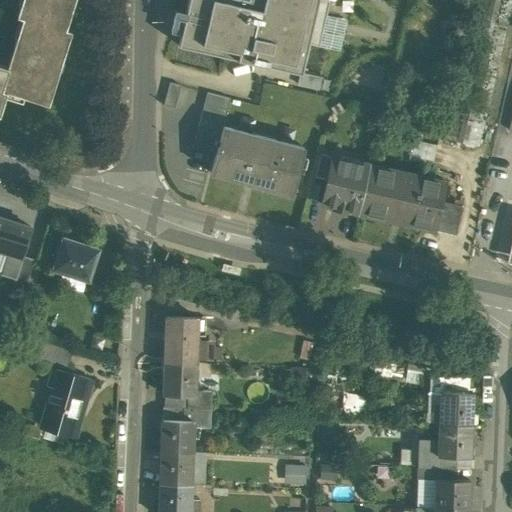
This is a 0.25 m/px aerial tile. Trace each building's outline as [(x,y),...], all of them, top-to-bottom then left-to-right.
[(20,0),(16,15),(21,16),(64,30),(72,0),(20,0)] [(187,0),(185,12),(180,34),(177,45),(301,73),(307,44),(318,47),(329,1),(324,0),(187,0)] [(185,12),(174,9),(170,26),(169,31),(180,34),(185,12)] [(64,30),(21,16),(5,66),(0,83),(0,88),(4,90),(46,103),(69,31),(64,30)] [(169,83),(163,106),(174,109),(180,86),(169,83)] [(229,99),(206,93),(191,148),(215,154),(229,99)] [(304,147),(224,126),(212,172),(236,178),(237,175),(274,185),(273,188),(292,193),(304,147)] [(335,155),(320,151),(314,175),(328,178),(332,161),(334,161),(335,155)] [(334,161),(332,161),(328,178),(322,203),(333,206),(333,208),(347,211),(348,209),(358,212),(368,164),(348,160),(347,164),(334,161)] [(446,182),(368,164),(358,212),(435,230),(436,226),(442,200),(446,182)] [(463,205),(442,200),(436,226),(457,231),(463,205)] [(20,257),(19,257),(20,256),(30,226),(0,216),(0,251),(6,253),(0,270),(0,274),(13,278),(13,279),(20,257)] [(79,239),(59,233),(56,243),(59,244),(52,268),(86,280),(96,249),(78,243),(79,239)] [(34,260),(20,256),(19,257),(20,257),(13,279),(13,278),(11,283),(25,288),(34,260)] [(197,317),(165,316),(164,328),(196,329),(197,317)] [(196,329),(164,328),(163,361),(195,362),(196,329)] [(71,350),(20,336),(16,352),(66,366),(71,350)] [(195,362),(163,361),(162,394),(186,395),(194,396),(194,390),(195,362)] [(90,380),(55,370),(50,388),(51,388),(40,427),(70,435),(80,396),(85,397),(90,380)] [(210,390),(194,390),(194,396),(186,395),(185,407),(209,408),(210,390)] [(186,395),(163,394),(163,407),(181,407),(185,407),(186,395)] [(163,407),(162,407),(161,418),(181,419),(181,407),(163,407)] [(185,407),(181,407),(181,419),(193,420),(193,427),(210,428),(210,408),(209,408),(185,407)] [(181,419),(161,418),(160,451),(192,452),(193,427),(193,420),(181,419)] [(470,424),(438,423),(438,439),(437,456),(455,457),(469,457),(470,424)] [(438,439),(418,438),(417,466),(441,467),(454,468),(455,457),(437,456),(438,439)] [(192,452),(160,451),(159,484),(191,485),(192,452)] [(318,479),(336,479),(335,454),(318,454),(318,479)] [(283,483),(306,484),(306,465),(284,464),(283,483)] [(441,467),(417,466),(417,478),(434,479),(440,479),(441,467)] [(440,479),(434,479),(433,507),(466,509),(468,480),(440,479)] [(189,511),(191,485),(159,484),(157,511),(189,511)]
